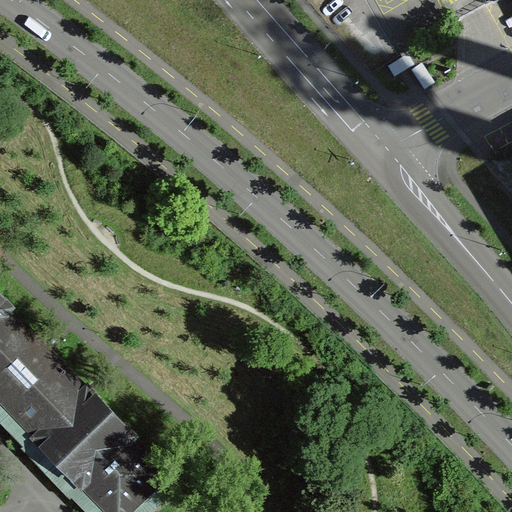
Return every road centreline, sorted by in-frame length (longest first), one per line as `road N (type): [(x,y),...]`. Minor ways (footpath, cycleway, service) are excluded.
road 1 (primary): [(15,0),(301,234),(511,451)]
road 2 (motorway): [(87,0),(383,274)]
road 3 (motorway): [(149,0),(383,274)]
road 4 (motorway): [(374,177),(219,0)]
road 5 (motorway): [(374,177),(255,0)]
road 6 (motorway): [(511,336),(374,177)]
road 7 (tertiary): [(511,304),(375,153)]
road 8 (tertiary): [(375,153),(243,0)]
road 9 (motorway): [(383,274),(511,420)]
road 10 (residential): [(375,153),(511,80)]
